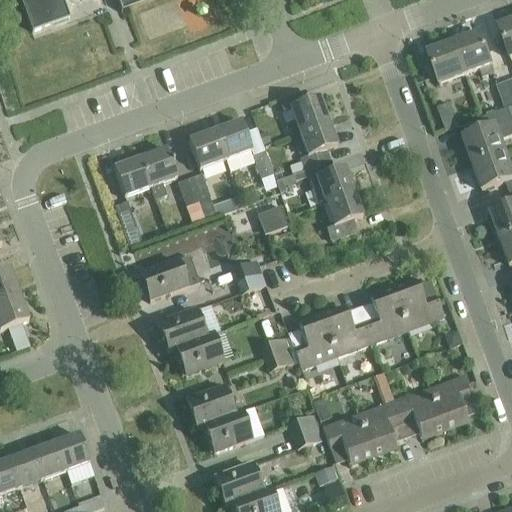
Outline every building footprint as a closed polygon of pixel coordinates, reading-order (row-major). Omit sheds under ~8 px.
[(18,0),(32,35),(69,21),(61,0),(114,0),(121,16),(122,15),(120,9),(142,0),(18,0)] [(511,65),(511,26),(498,31),(510,63),(511,63),(511,65)] [(479,38),(454,48),(466,80),(491,70),(479,38)] [(466,80),(454,48),(427,58),(439,90),(466,80)] [(496,90),(505,114),(511,111),(511,96),(508,86),(496,90)] [(293,124),(297,138),(327,126),(319,103),(309,106),(305,96),(279,105),(282,116),(280,116),(284,127),(293,124)] [(437,112),(446,135),(458,131),(449,107),(437,112)] [(463,141),(473,169),(506,157),(501,144),(511,140),(511,111),(505,114),(482,122),(486,133),(463,141)] [(241,125),(214,135),(225,165),(252,155),(241,125)] [(300,163),(304,175),(330,165),(326,153),(336,149),(327,126),(297,138),(306,160),(300,163)] [(257,154),(268,150),(260,127),(249,131),(257,154)] [(225,165),(214,135),(189,145),(200,174),(225,165)] [(166,153),(140,163),(151,192),(177,182),(166,153)] [(252,159),(261,182),(273,178),(264,155),(252,159)] [(506,187),(510,198),(511,196),(511,169),(511,170),(506,157),(473,169),(483,195),(506,187)] [(151,192),(140,163),(113,173),(124,202),(151,192)] [(317,210),(323,208),(353,197),(344,173),(334,176),(330,165),(304,175),(308,186),(317,210)] [(296,174),(282,178),(288,196),(301,192),(296,174)] [(189,182),(198,206),(205,224),(216,220),(209,202),(210,201),(202,178),(189,182)] [(187,210),(198,206),(189,182),(178,186),(187,210)] [(220,214),(241,207),(237,196),(216,202),(220,214)] [(511,209),(491,217),(501,244),(511,240),(511,196),(510,198),(511,203),(511,209)] [(353,197),(323,208),(331,231),(325,233),(330,246),(356,236),(351,224),(361,221),(353,197)] [(114,210),(123,234),(136,229),(127,206),(114,210)] [(280,211),(256,219),(263,239),(287,230),(280,211)] [(511,269),(511,240),(501,244),(510,271),(511,269)] [(189,261),(177,265),(139,279),(149,306),(199,288),(189,261)] [(231,275),(236,288),(260,278),(255,266),(231,275)] [(0,276),(0,306),(18,299),(8,273),(0,276)] [(260,278),(236,288),(240,299),(264,290),(260,278)] [(416,287),(392,296),(407,336),(443,323),(436,305),(424,309),(416,287)] [(377,326),(365,331),(371,349),(407,336),(392,296),(369,304),(377,326)] [(18,299),(0,306),(0,335),(7,333),(20,329),(28,326),(18,299)] [(344,313),(321,321),(336,361),(371,349),(365,331),(352,335),(344,313)] [(168,357),(175,354),(174,353),(204,342),(195,315),(158,329),(168,357)] [(336,361),(321,321),(298,330),(306,352),(294,356),(301,374),(336,361)] [(28,351),(20,329),(7,333),(15,356),(28,351)] [(174,353),(175,354),(184,380),(222,367),(212,339),(204,342),(174,353)] [(259,352),(264,364),(288,356),(283,343),(259,352)] [(288,356),(264,364),(268,377),(292,368),(288,356)] [(377,376),(384,402),(396,399),(388,372),(377,376)] [(464,381),(428,394),(442,433),(466,425),(459,404),(471,400),(464,381)] [(196,434),(203,431),(203,430),(233,419),(223,392),(185,405),(196,434)] [(428,394),(393,406),(399,425),(412,421),(419,441),(442,433),(428,394)] [(393,406),(357,419),(371,459),(394,451),(387,430),(399,425),(393,406)] [(203,430),(203,431),(213,458),(250,445),(240,416),(233,419),(203,430)] [(371,459),(357,419),(322,432),(328,451),(341,446),(348,467),(371,459)] [(288,430),(292,441),(316,433),(312,421),(288,430)] [(316,433),(292,441),(296,454),(321,445),(316,433)] [(78,439),(55,447),(65,476),(89,467),(78,439)] [(55,447),(32,456),(42,485),(65,476),(55,447)] [(32,456),(8,464),(19,493),(42,485),(32,456)] [(8,464),(0,467),(0,499),(19,493),(8,464)] [(224,511),(231,509),(231,507),(261,497),(261,496),(251,469),(213,483),(224,511)] [(322,490),(330,511),(337,511),(344,509),(335,485),(322,490)] [(231,507),(231,509),(232,511),(287,511),(281,492),(269,496),(268,493),(261,496),(261,497),(231,507)]
